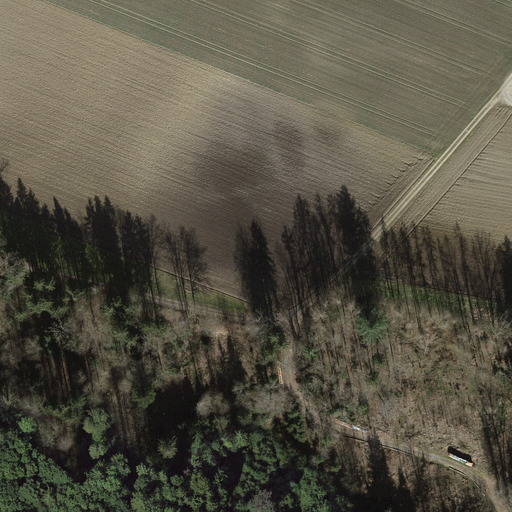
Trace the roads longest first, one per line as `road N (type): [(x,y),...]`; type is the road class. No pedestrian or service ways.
road 1 (track): [(510,84),(312,303),(285,320),(0,255)]
road 2 (track): [(285,320),(284,369),(301,406),(326,423),(464,466),(480,476),(500,511)]
